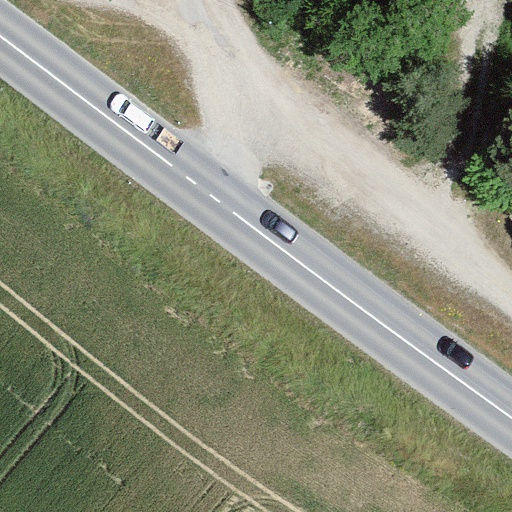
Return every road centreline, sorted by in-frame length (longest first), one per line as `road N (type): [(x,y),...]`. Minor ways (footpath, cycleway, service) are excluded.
road 1 (tertiary): [(511,408),(0,21)]
road 2 (track): [(224,191),(202,0)]
